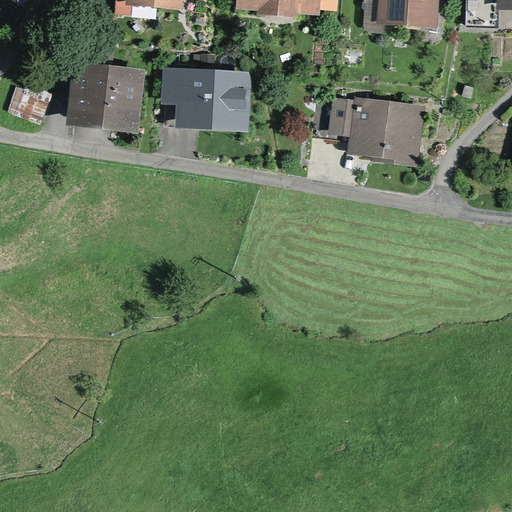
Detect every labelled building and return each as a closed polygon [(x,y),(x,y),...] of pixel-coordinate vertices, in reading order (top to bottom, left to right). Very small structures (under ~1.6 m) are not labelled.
[(241,0),(241,5),(316,10),(316,0),(241,0)] [(337,0),(320,0),(320,11),(336,12),(337,0)] [(386,0),(385,18),(430,21),(431,0),(386,0)] [(496,27),(497,2),(511,2),(511,0),(476,0),(477,1),(468,1),(467,27),(496,27)] [(123,123),(125,102),(133,103),(136,79),(109,76),(111,52),(84,49),(82,62),(84,62),(83,67),(97,69),(97,75),(81,73),(76,117),(123,123)] [(242,125),(244,79),(185,76),(182,121),(242,125)] [(18,84),(9,110),(43,122),(52,95),(18,84)] [(375,148),(373,154),(410,158),(416,114),(317,102),(313,133),(357,139),(355,146),(375,148)]
